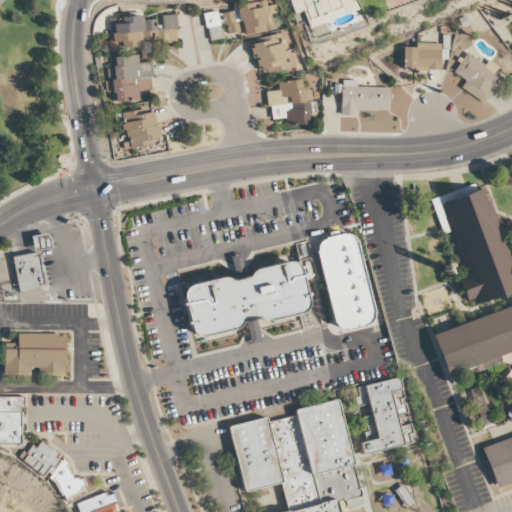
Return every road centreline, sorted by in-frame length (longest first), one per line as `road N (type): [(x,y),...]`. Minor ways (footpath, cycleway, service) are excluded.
road 1 (secondary): [(96,190),(282,158),(422,153),(511,126)]
road 2 (tertiary): [(181,511),(135,383),(96,190)]
road 3 (residential): [(96,190),(73,60),(79,0)]
road 4 (residential): [(199,112),(237,107),(232,82),(215,75),(189,81),(182,100),(199,112)]
